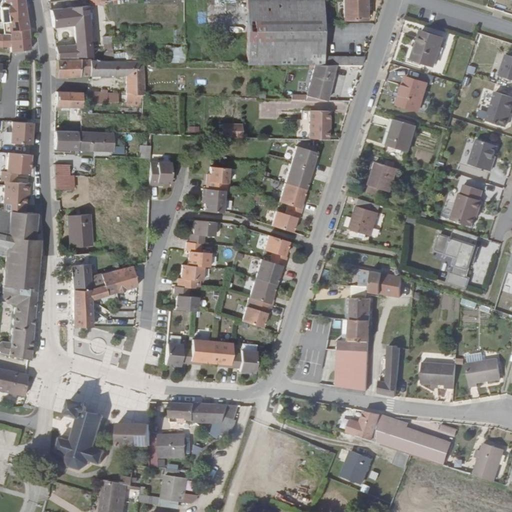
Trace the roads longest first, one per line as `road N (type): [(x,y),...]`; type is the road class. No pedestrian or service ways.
road 1 (tertiary): [(396,0),(272,395)]
road 2 (residential): [(36,0),(50,368)]
road 3 (residential): [(511,416),(431,415),(272,395)]
road 4 (residential): [(162,206),(135,388)]
road 5 (residential): [(272,395),(135,388)]
